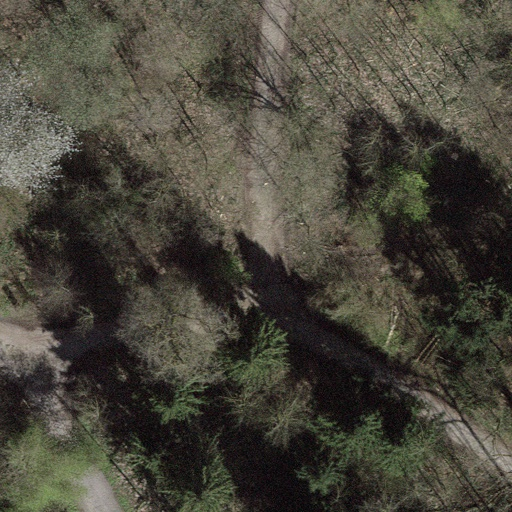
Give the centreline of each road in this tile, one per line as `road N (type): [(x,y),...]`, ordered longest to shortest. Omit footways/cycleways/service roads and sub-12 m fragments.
road 1 (track): [(34,380),(42,346),(259,317),(286,0)]
road 2 (track): [(259,317),(335,350),(511,472)]
road 3 (track): [(97,511),(34,380)]
